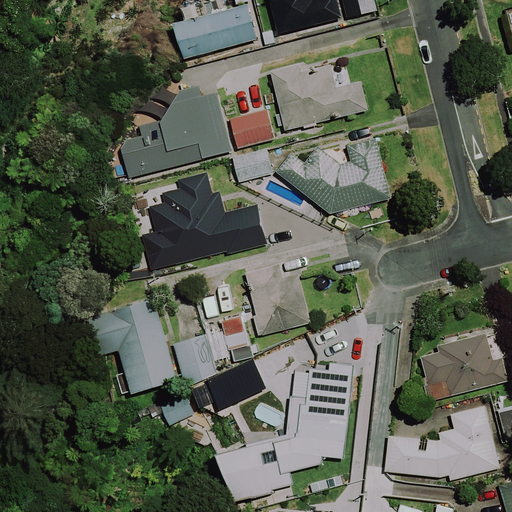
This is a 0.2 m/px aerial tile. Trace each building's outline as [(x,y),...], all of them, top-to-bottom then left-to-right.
[(271,0),(281,36),(342,20),(336,0),(271,0)] [(379,12),(376,0),(345,0),(350,18),(379,12)] [(188,59),(260,41),(252,7),(179,26),(188,59)] [(351,86),(346,65),(303,75),(302,69),(275,76),(288,131),(371,111),(364,83),(351,86)] [(206,98),(202,83),(191,86),(171,122),(163,124),(168,146),(128,156),(134,178),(235,151),(220,95),(206,98)] [(277,140),(270,112),(235,121),(242,149),(277,140)] [(299,151),(281,174),(333,216),(395,199),(380,141),(350,149),(355,167),(348,168),(325,150),(314,163),(299,151)] [(276,174),(269,148),(236,157),(243,183),(276,174)] [(215,196),(211,176),(180,183),(182,193),(162,197),(164,206),(152,209),(157,235),(145,237),(153,271),(269,245),(261,208),(227,215),(222,194),(215,196)] [(284,265),(249,273),(262,335),(311,325),(301,278),(287,280),(284,265)] [(180,383),(171,346),(160,301),(88,318),(98,357),(124,350),(129,371),(119,374),(124,396),(180,383)] [(171,346),(180,383),(219,374),(216,361),(233,357),(232,352),(227,332),(171,346)] [(494,362),(488,337),(423,353),(434,400),(509,382),(504,359),(494,362)] [(262,393),(251,364),(222,375),(233,403),(262,393)] [(358,367),(333,364),(332,372),(314,370),(310,400),(295,398),(290,438),(278,439),(222,453),(235,502),(295,487),(291,472),(324,464),(325,456),(346,459),(358,367)] [(501,468),(487,407),(453,415),(457,430),(443,434),(442,442),(392,437),(388,472),(450,477),(455,479),(501,468)] [(511,444),(511,412),(500,416),(509,446),(511,444)] [(511,511),(511,484),(502,487),(509,511),(511,511)]
